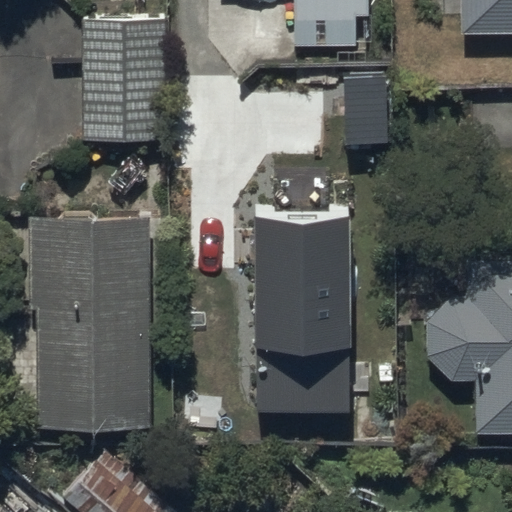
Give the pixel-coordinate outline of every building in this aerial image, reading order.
[(511,0),(465,0),(466,34),(511,33),(511,0)] [(80,151),(160,150),(160,32),(80,32),(80,151)] [(350,203),(258,203),(258,404),(350,404),(350,203)] [(144,451),(143,227),(31,228),(32,451),(144,451)] [(470,391),(484,391),(484,444),(511,443),(511,269),(470,270),(470,305),(453,305),(453,334),(428,334),(428,368),(453,368),(454,392),(470,391)]
